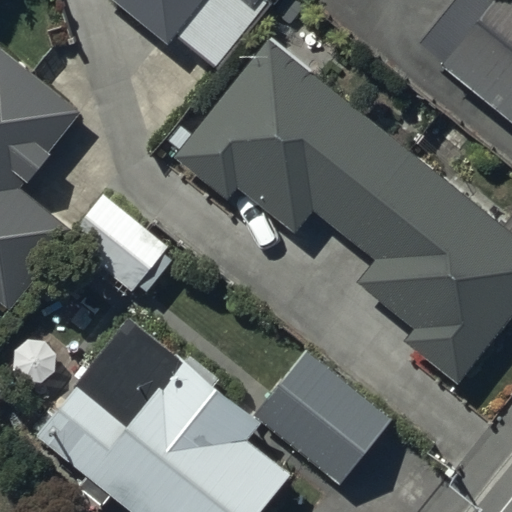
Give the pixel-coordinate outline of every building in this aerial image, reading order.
[(109,0),(168,49),(177,38),(219,72),(271,6),(264,0),(263,0),(109,0)] [(511,0),(499,0),(492,10),(478,0),(464,0),(423,52),(445,70),(442,74),(511,129),(511,0)] [(511,222),(504,232),(271,45),(195,139),(179,127),(167,143),(181,155),(175,162),(226,203),(236,191),(293,237),(313,213),(376,264),(358,287),(415,333),(405,346),(458,388),(511,320),(511,222)] [(66,241),(73,233),(24,195),(53,159),(48,156),(80,115),(0,52),(0,305),(9,313),(66,241)] [(73,233),(66,241),(132,296),(138,289),(144,294),(176,256),(104,195),(73,233)] [(392,422),(307,355),(254,423),(214,392),(221,384),(191,360),(184,369),(129,326),(38,442),(89,482),(81,493),(105,511),(122,511),(124,510),(127,511),(267,511),(293,480),(249,445),(262,429),(339,489),(392,422)]
